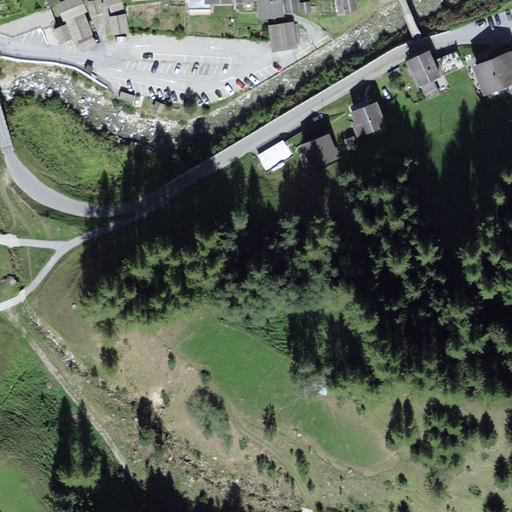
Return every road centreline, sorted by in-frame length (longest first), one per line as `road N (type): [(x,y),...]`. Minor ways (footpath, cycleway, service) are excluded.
road 1 (tertiary): [(159,199),(420,46)]
road 2 (residential): [(102,62),(131,75),(199,83),(237,73),(246,65),(241,52),(139,46),(113,55)]
road 3 (tertiary): [(0,120),(13,165),(46,193),(105,208),(159,199)]
road 4 (residential): [(159,199),(67,248),(25,294),(0,307)]
